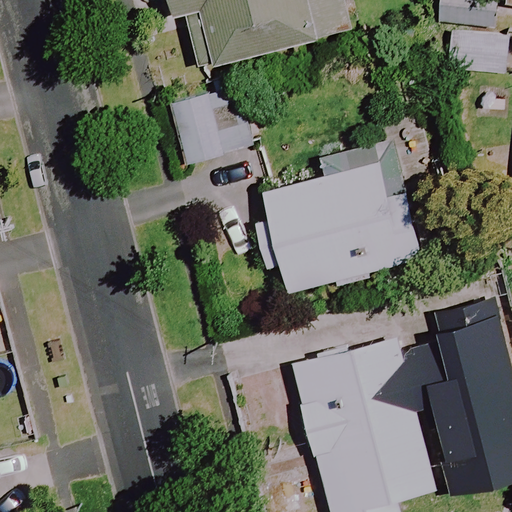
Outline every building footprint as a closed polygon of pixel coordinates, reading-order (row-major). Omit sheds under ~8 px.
[(198,66),(354,32),(346,0),(172,0),(176,18),(187,16),(198,66)] [(246,148),(227,85),(168,103),(187,166),(246,148)] [(325,93),(261,131),(284,169),(348,131),(325,93)] [(423,257),(397,157),(266,191),(274,222),(257,227),(268,268),(283,265),(290,291),(423,257)] [(448,487),(450,495),(511,478),(511,355),(497,300),(420,320),(422,327),(413,330),(291,361),(330,511),(386,511),(385,503),(448,487)]
